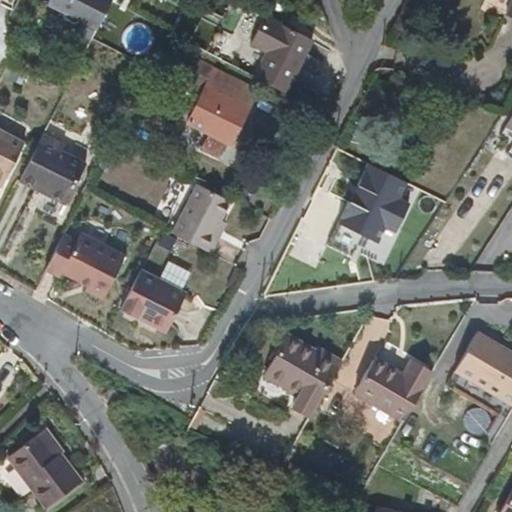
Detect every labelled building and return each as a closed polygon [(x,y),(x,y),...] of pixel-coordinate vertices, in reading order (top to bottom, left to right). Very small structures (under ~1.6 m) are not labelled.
[(84,20),(100,27),(113,0),(51,0),(50,3),(66,11),(69,17),(77,22),(84,20)] [(511,20),(511,0),(485,0),(482,7),(511,20)] [(259,77),(290,93),(317,39),(270,15),(256,43),(272,51),(259,77)] [(205,88),(215,68),(195,57),(185,78),(205,88)] [(259,90),(215,68),(205,88),(188,123),(208,133),(201,149),(220,158),(228,144),(232,145),(259,90)] [(200,151),(201,149),(208,133),(188,123),(180,141),(200,151)] [(68,141),(47,131),(22,180),(69,203),(90,162),(64,149),(68,141)] [(0,136),(0,191),(2,193),(24,149),(0,136)] [(487,145),(494,153),(498,146),(492,138),(487,145)] [(487,145),(475,164),(483,169),(494,153),(487,145)] [(408,180),(371,160),(329,243),(376,243),(386,223),(395,228),(409,200),(400,196),(408,180)] [(330,195),(350,200),(353,185),(333,181),(330,195)] [(178,235),(218,256),(225,244),(221,241),(229,225),(238,206),(202,187),(178,235)] [(234,228),(229,225),(221,241),(225,244),(234,228)] [(68,233),(51,269),(65,276),(68,271),(93,284),(91,289),(110,298),(131,254),(87,233),(83,240),(68,233)] [(146,268),(125,310),(166,329),(175,326),(193,290),(146,268)] [(511,403),(511,351),(479,332),(456,371),(511,403)] [(291,406),(309,417),(342,361),(327,352),(325,355),(290,335),(270,367),(303,387),(291,406)] [(356,392),(406,421),(435,372),(414,360),(405,375),(377,359),(356,392)] [(511,411),(511,403),(456,371),(447,386),(506,421),(511,411)] [(158,434),(139,411),(124,422),(142,447),(158,434)] [(60,458),(63,455),(67,452),(50,429),(43,434),(60,458)] [(82,481),(63,455),(60,458),(43,434),(10,458),(48,508),(82,481)] [(511,511),(511,493),(501,511),(511,511)]
